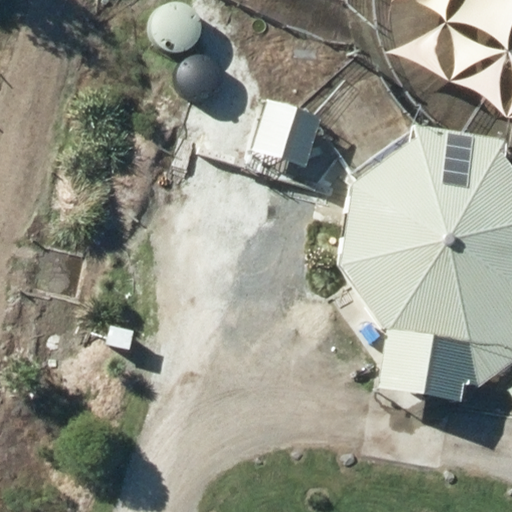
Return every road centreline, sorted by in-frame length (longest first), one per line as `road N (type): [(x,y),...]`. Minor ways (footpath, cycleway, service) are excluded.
road 1 (track): [(511,464),(298,432),(173,458),(160,511)]
road 2 (track): [(173,458),(231,190)]
road 3 (track): [(0,234),(56,0)]
